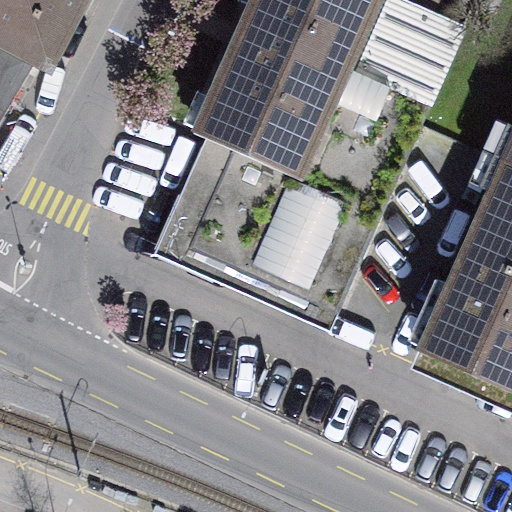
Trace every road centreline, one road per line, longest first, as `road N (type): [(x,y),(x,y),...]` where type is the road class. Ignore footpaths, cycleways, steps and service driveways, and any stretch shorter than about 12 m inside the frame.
road 1 (secondary): [(0,333),(387,511)]
road 2 (residential): [(0,322),(163,0)]
